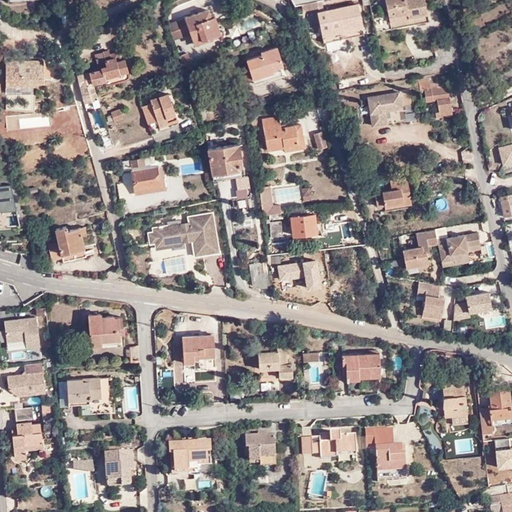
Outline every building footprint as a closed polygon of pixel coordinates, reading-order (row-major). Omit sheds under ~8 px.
[(383,0),(388,25),(424,18),(420,0),(383,0)] [(314,8),(319,32),(339,29),(339,32),(359,28),(354,1),(314,8)] [(183,22),(166,28),(172,44),(189,39),(193,49),(201,46),(200,44),(220,37),(213,20),(210,21),(207,13),(183,22)] [(453,40),(450,25),(441,27),(443,42),(453,40)] [(359,32),(359,28),(339,32),(339,29),(319,32),(321,39),(359,32)] [(98,67),(89,70),(93,80),(108,75),(106,72),(127,67),(123,55),(120,56),(118,52),(109,54),(106,46),(95,48),(98,67)] [(256,83),(257,84),(278,77),(276,72),(288,68),(281,49),(258,56),(259,59),(248,63),(251,70),(256,83)] [(44,69),(44,59),(6,58),(5,81),(32,82),(32,80),(44,80),(44,69)] [(126,74),(127,67),(106,72),(108,75),(109,80),(126,74)] [(292,76),(288,68),(276,72),(278,77),(257,84),(259,88),(292,76)] [(89,70),(76,74),(83,100),(89,98),(87,95),(92,94),(95,104),(99,103),(98,99),(95,87),(93,80),(89,70)] [(247,86),(256,83),(251,70),(242,73),(247,86)] [(109,80),(108,75),(93,80),(95,87),(110,82),(109,80)] [(436,109),(437,113),(453,110),(449,83),(444,84),(444,79),(429,81),(429,77),(420,79),(421,87),(424,87),(426,98),(437,96),(439,108),(436,109)] [(368,93),(373,123),(386,121),(384,107),(401,104),(400,93),(411,91),(411,85),(400,86),(399,89),(368,93)] [(150,100),(140,103),(145,121),(155,118),(172,112),(166,92),(149,97),(150,100)] [(110,107),(113,118),(122,116),(119,105),(110,107)] [(90,111),(95,127),(106,124),(101,108),(90,111)] [(174,119),(172,112),(155,118),(157,124),(174,119)] [(294,136),(299,136),(298,124),(277,127),(276,116),(260,119),(265,148),(281,147),(281,144),(293,142),(294,136)] [(98,131),(103,145),(111,142),(107,128),(98,131)] [(313,132),(318,147),(328,144),(323,129),(313,132)] [(301,135),(299,136),(294,136),(293,142),(281,144),(281,147),(281,150),(302,147),(301,135)] [(207,146),(212,170),(239,165),(237,154),(239,154),(236,141),(207,146)] [(499,162),(511,161),(511,142),(498,143),(499,162)] [(153,152),(129,155),(129,162),(154,159),(153,152)] [(132,185),(165,180),(162,163),(130,167),(132,185)] [(408,200),(404,173),(386,176),(387,186),(371,188),(373,202),(398,198),(399,201),(408,200)] [(418,174),(419,182),(428,181),(427,173),(418,174)] [(166,185),(165,180),(132,185),(133,189),(166,185)] [(11,184),(0,184),(0,224),(20,223),(11,184)] [(262,187),(265,213),(281,211),(279,203),(273,204),(270,186),(262,187)] [(302,188),(303,194),(312,193),(311,186),(302,188)] [(511,193),(500,196),(504,215),(511,213),(511,193)] [(187,219),(178,220),(176,216),(166,218),(165,221),(151,223),(151,228),(150,229),(150,237),(153,238),(154,242),(169,240),(170,242),(181,240),(180,234),(189,233),(192,253),(200,252),(199,248),(217,246),(210,207),(186,211),(187,219)] [(291,231),(311,229),(311,220),(311,211),(289,214),(291,231)] [(267,221),(268,230),(280,229),(279,219),(267,221)] [(64,224),(54,225),(57,238),(46,240),(50,256),(60,254),(62,257),(85,253),(80,229),(83,229),(82,224),(65,226),(64,224)] [(446,225),(438,227),(440,235),(447,234),(446,225)] [(432,242),(429,226),(409,229),(412,245),(397,246),(399,264),(411,262),(421,261),(419,252),(422,252),(421,243),(432,242)] [(442,242),(432,243),(435,258),(449,257),(457,257),(456,249),(456,245),(474,243),(472,231),(441,235),(442,242)] [(174,246),(175,256),(158,257),(159,273),(187,271),(185,245),(174,246)] [(462,249),(456,249),(457,257),(449,257),(449,262),(463,261),(462,249)] [(251,280),(259,284),(270,285),(265,259),(249,260),(251,280)] [(434,282),(413,279),(412,293),(418,293),(417,309),(435,312),(438,297),(432,295),(434,282)] [(490,287),(465,289),(466,299),(453,300),(454,317),(471,316),(470,309),(491,307),(490,287)] [(121,339),(121,342),(125,342),(125,326),(123,326),(123,317),(115,317),(115,316),(103,317),(102,313),(90,314),(92,341),(121,339)] [(37,315),(4,317),(6,347),(39,344),(37,315)] [(183,334),(184,361),(194,361),(194,355),(207,354),(215,354),(214,333),(183,334)] [(259,342),(260,368),(279,366),(280,376),(293,375),(293,362),(288,362),(287,346),(279,346),(279,350),(271,350),(270,341),(259,342)] [(319,359),(318,350),(302,351),(303,360),(319,359)] [(342,355),(343,378),(380,376),(379,353),(342,355)] [(207,360),(207,354),(194,355),(194,361),(194,364),(207,364),(207,360)] [(467,359),(468,369),(475,369),(474,358),(467,359)] [(13,384),(14,394),(45,392),(43,360),(24,361),(25,370),(9,371),(10,385),(13,384)] [(82,380),(82,378),(67,378),(69,403),(89,403),(89,397),(100,397),(99,377),(87,377),(88,380),(82,380)] [(61,404),(69,403),(67,378),(60,379),(61,404)] [(444,400),(444,409),(452,408),(452,414),(468,413),(465,381),(458,381),(459,388),(445,389),(446,397),(444,400)] [(139,409),(139,387),(128,386),(128,409),(139,409)] [(6,387),(2,393),(0,392),(0,393),(0,399),(12,407),(20,394),(6,387)] [(480,408),(483,434),(492,433),(492,428),(491,420),(511,418),(509,389),(490,390),(491,407),(480,408)] [(35,421),(35,407),(19,409),(19,422),(35,421)] [(468,416),(468,413),(452,414),(452,408),(444,409),(445,418),(468,416)] [(491,420),(492,428),(511,425),(511,418),(491,420)] [(45,445),(43,426),(35,426),(34,427),(34,424),(19,425),(20,428),(20,436),(15,436),(17,459),(28,458),(28,447),(45,445)] [(314,454),(322,453),(322,451),(338,450),(339,455),(357,454),(356,436),(342,437),(341,432),(332,433),(332,437),(313,438),(314,454)] [(251,450),(252,460),(278,459),(277,434),(248,435),(248,450),(251,450)] [(304,454),(314,454),(313,438),(303,438),(304,454)] [(376,439),(378,467),(407,466),(406,447),(390,447),(390,439),(376,439)] [(175,453),(176,470),(189,470),(189,461),(208,461),(208,452),(212,451),(211,441),(170,443),(170,453),(175,453)] [(122,479),(122,484),(135,484),(132,450),(106,451),(108,480),(122,479)] [(322,451),(322,453),(323,458),(358,456),(357,454),(339,455),(338,450),(322,451)] [(93,459),(73,460),(73,467),(94,470),(93,459)] [(168,472),(159,474),(161,486),(170,485),(168,472)] [(315,472),(313,493),(329,495),(331,474),(315,472)] [(488,477),(489,486),(507,483),(505,474),(488,477)] [(511,511),(511,492),(509,493),(500,495),(502,504),(503,511),(511,511)] [(492,506),(502,504),(500,495),(491,497),(492,506)]
